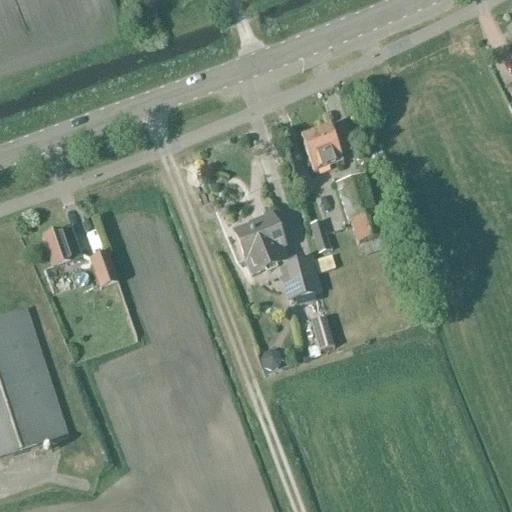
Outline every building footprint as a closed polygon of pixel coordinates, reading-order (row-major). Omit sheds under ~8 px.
[(313,176),(342,165),(329,130),(300,141),(313,176)] [(348,226),(350,226),(358,249),(363,247),(366,258),(384,253),(374,219),(375,218),(363,178),(336,186),(348,226)] [(271,218),(256,224),(256,226),(233,236),(251,279),(279,268),(288,304),(321,295),(312,259),(287,266),(282,251),(271,218)] [(331,253),(322,224),(309,227),(318,257),(331,253)] [(71,230),(60,234),(42,239),(53,271),(82,260),(71,230)] [(117,287),(106,257),(89,263),(100,293),(117,287)] [(0,463),(68,440),(26,313),(0,321),(0,463)]
